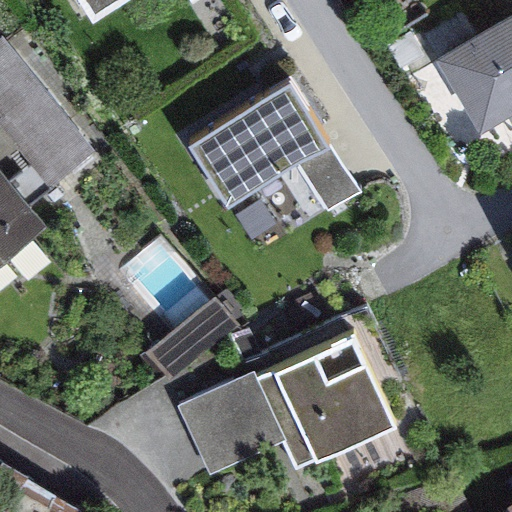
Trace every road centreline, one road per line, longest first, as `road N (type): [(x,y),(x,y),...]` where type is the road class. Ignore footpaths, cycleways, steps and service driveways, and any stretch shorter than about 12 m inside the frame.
road 1 (residential): [(511,210),(471,234),(321,0)]
road 2 (residential): [(0,399),(102,456),(155,511)]
